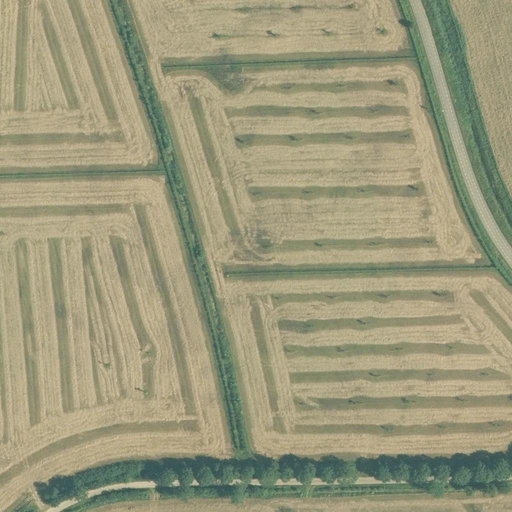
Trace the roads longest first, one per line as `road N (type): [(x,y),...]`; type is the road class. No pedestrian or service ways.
road 1 (track): [(48,511),(124,485),(511,475)]
road 2 (tertiary): [(511,255),(462,157),(417,0)]
